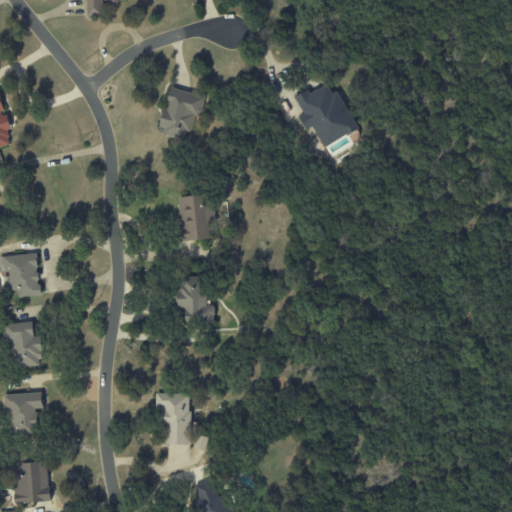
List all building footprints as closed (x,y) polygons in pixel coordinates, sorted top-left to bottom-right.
[(86,0),(86,16),(101,16),(101,1),(134,1),(134,0),(86,0)] [(323,148),(358,130),(337,91),(331,94),(326,85),(310,93),(308,90),(294,97),(303,115),(299,118),(306,131),(312,127),(323,148)] [(205,96),(169,88),(158,135),(183,141),(185,132),(190,133),(194,115),(200,117),(205,96)] [(0,147),(10,145),(6,131),(11,129),(6,113),(4,113),(0,98),(0,147)] [(181,241),(213,239),(211,195),(179,197),(181,241)] [(40,296),(36,253),(0,256),(0,274),(6,274),(8,291),(17,290),(18,298),(40,296)] [(185,325),(214,323),(213,305),(205,306),(204,277),(176,278),(178,309),(184,309),(185,325)] [(40,337),(33,337),(33,323),(4,324),(5,343),(13,342),(14,367),(41,366),(40,337)] [(5,395),(8,436),(38,434),(36,409),(43,409),(41,392),(5,395)] [(189,394),(155,394),(156,423),(166,423),(166,445),(190,445),(189,394)] [(205,450),(207,438),(196,436),(194,448),(205,450)] [(49,502),(47,462),(21,464),(21,475),(13,476),(14,504),(49,502)] [(194,499),(197,511),(228,511),(217,478),(193,485),(198,498),(194,499)]
